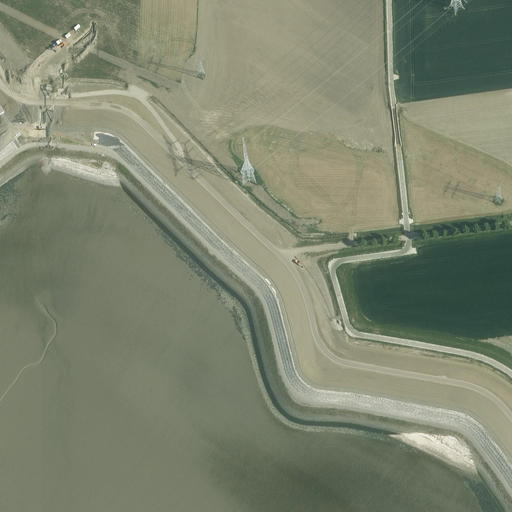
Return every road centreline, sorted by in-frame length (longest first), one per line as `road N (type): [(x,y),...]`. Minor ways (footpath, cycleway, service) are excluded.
road 1 (unclassified): [(285,258),(123,111),(30,102),(0,81)]
road 2 (unclassified): [(511,419),(476,389),(332,359),(285,258)]
road 3 (unclassified): [(285,258),(511,223)]
